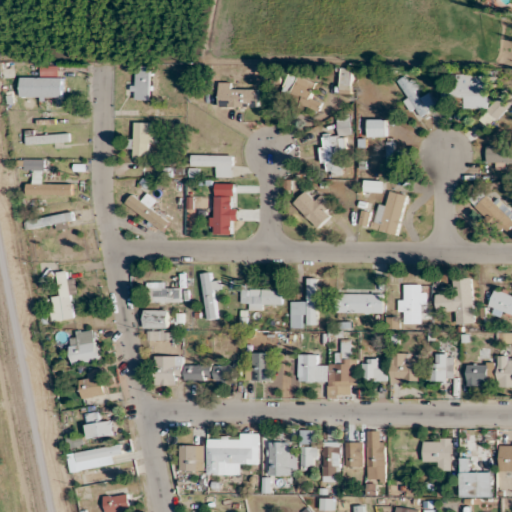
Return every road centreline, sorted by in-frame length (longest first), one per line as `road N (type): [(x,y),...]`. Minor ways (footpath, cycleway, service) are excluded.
road 1 (residential): [(163,511),(107,224),(103,65)]
road 2 (residential): [(116,251),(511,256)]
road 3 (residential): [(145,417),(511,414)]
road 4 (track): [(54,511),(0,224)]
